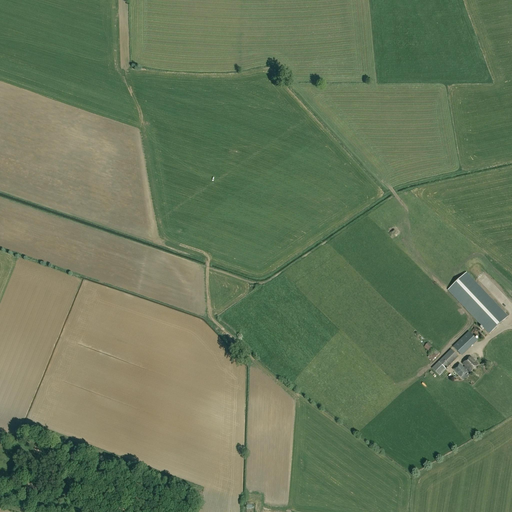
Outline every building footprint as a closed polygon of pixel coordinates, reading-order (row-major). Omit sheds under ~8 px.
[(489,334),(508,317),(467,273),(448,290),(489,334)] [(469,331),(453,347),(461,354),(476,339),(469,331)] [(426,354),(431,359),(438,351),(433,347),(426,354)] [(439,362),(446,369),(459,356),(452,349),(439,362)] [(459,363),(453,370),(461,378),(467,372),(466,370),(468,369),(471,372),(479,364),(471,356),(463,363),(465,366),(464,368),(459,363)] [(446,369),(439,362),(432,368),(439,376),(443,372),(446,369)]
